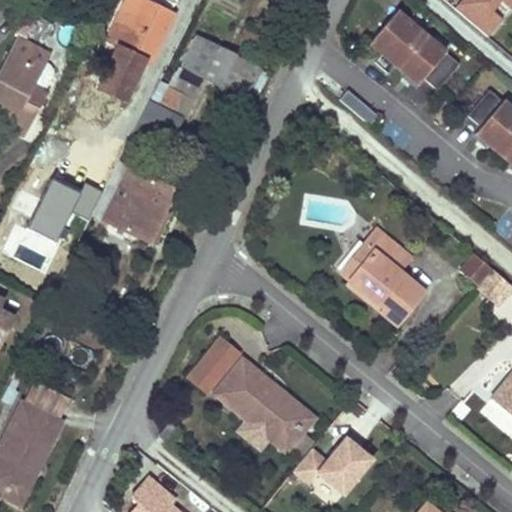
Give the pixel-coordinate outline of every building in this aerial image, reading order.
[(146,65),(159,41),(172,16),(142,1),(142,0),(124,0),(117,13),(132,21),(97,89),(124,103),(144,64),(146,65)] [(511,0),(461,0),(452,11),(487,40),(511,10),(511,0)] [(441,46),(393,4),(364,35),(413,77),(419,71),(441,46)] [(25,38),(46,42),(50,22),(29,18),(25,38)] [(511,24),(501,35),(511,45),(511,24)] [(196,35),(180,69),(201,79),(219,88),(235,54),(196,35)] [(0,123),(22,135),(32,115),(43,95),(52,75),(52,70),(52,68),(50,66),(49,64),(47,62),(44,61),(45,56),(16,41),(0,72),(0,123)] [(434,82),(454,60),(441,46),(419,71),(434,82)] [(262,67),(235,54),(219,88),(245,100),(262,67)] [(197,86),(201,79),(180,69),(177,76),(197,86)] [(162,111),(158,121),(153,130),(162,135),(182,96),(168,89),(158,109),(162,111)] [(382,119),(347,90),(339,100),(373,129),(382,119)] [(511,105),(496,92),(468,124),(511,161),(511,105)] [(220,104),(215,115),(232,124),(238,112),(220,104)] [(102,146),(90,172),(107,180),(119,154),(102,146)] [(120,186),(112,203),(103,220),(149,243),(174,193),(138,175),(129,191),(120,186)] [(81,192),(52,178),(30,225),(57,237),(70,210),(86,218),(99,190),(85,184),(81,192)] [(341,269),(350,277),(384,307),(381,311),(395,323),(424,291),(412,280),(400,269),(412,256),(379,227),(367,241),(361,236),(336,264),(341,269)] [(475,286),(491,268),(476,255),(460,273),(475,286)] [(510,284),(491,268),(475,286),(493,303),(510,284)] [(350,277),(347,280),(381,311),(384,307),(350,277)] [(0,344),(13,319),(0,312),(0,344)] [(459,323),(433,381),(455,391),(481,333),(459,323)] [(238,353),(218,336),(201,356),(221,373),(238,353)] [(201,356),(185,376),(204,393),(221,373),(201,356)] [(305,416),(278,395),(282,391),(243,358),(214,392),(245,418),(236,429),(261,450),(271,439),(280,447),(305,416)] [(511,372),(497,392),(507,401),(499,410),(511,421),(511,372)] [(282,391),(278,395),(305,416),(308,411),(282,391)] [(497,392),(489,402),(499,410),(507,401),(497,392)] [(0,489),(16,498),(32,467),(37,470),(60,425),(22,406),(0,448),(0,489)] [(315,417),(308,411),(305,416),(280,447),(287,452),(315,417)] [(165,446),(179,430),(169,422),(155,438),(165,446)] [(376,460),(347,436),(327,460),(314,450),(295,473),(316,490),(326,478),(347,496),(376,460)] [(0,499),(18,508),(37,470),(32,467),(16,498),(0,489),(0,499)] [(175,511),(161,500),(154,508),(143,499),(131,511),(175,511)] [(436,511),(426,503),(418,511),(436,511)]
